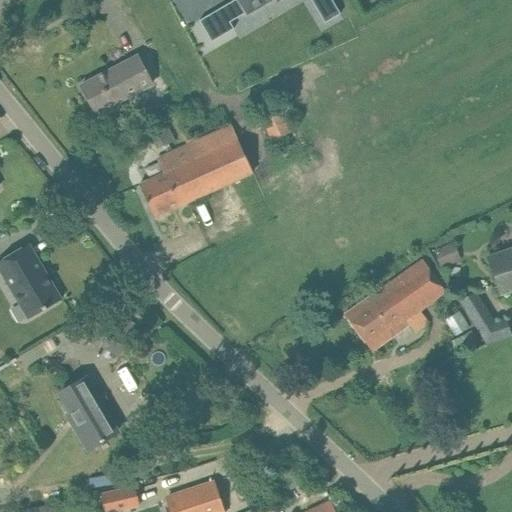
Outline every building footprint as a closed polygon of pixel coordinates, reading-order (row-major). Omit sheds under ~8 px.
[(233,0),(228,3),(220,8),(229,22),(247,12),(247,13),(269,0),(233,0)] [(137,56),(80,85),(97,118),(115,108),(113,104),(152,84),(146,73),(137,56)] [(258,111),(270,139),(290,131),(278,102),(258,111)] [(167,171),(139,184),(154,217),(253,171),(233,124),(179,148),(161,157),(167,171)] [(0,260),(0,270),(28,318),(61,299),(29,244),(0,260)] [(511,246),(487,255),(494,276),(500,295),(511,291),(511,246)] [(383,286),(360,302),(344,314),(372,351),(409,322),(407,319),(444,291),(422,260),(383,287),(383,286)] [(511,331),(507,317),(495,320),(476,290),(459,301),(486,345),(511,336),(511,331)] [(458,310),(445,318),(454,335),(449,338),(455,350),(468,346),(477,339),(458,310)] [(119,355),(129,335),(111,325),(101,345),(119,355)] [(79,424),(75,426),(88,449),(117,432),(85,378),(60,392),(79,424)] [(164,497),(168,511),(223,511),(213,482),(164,497)] [(104,511),(112,511),(140,506),(135,485),(100,492),(104,511)] [(335,511),(330,500),(312,509),(304,511),(335,511)]
